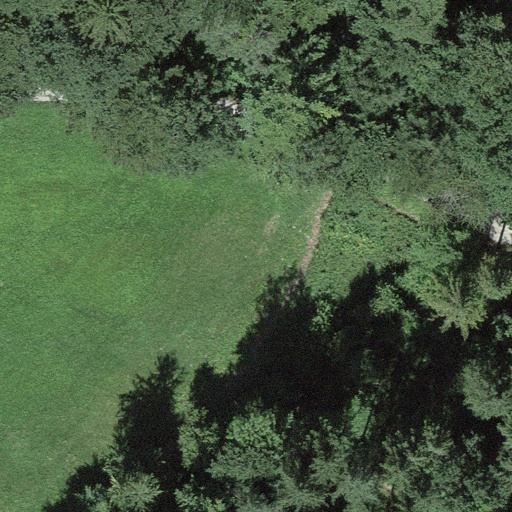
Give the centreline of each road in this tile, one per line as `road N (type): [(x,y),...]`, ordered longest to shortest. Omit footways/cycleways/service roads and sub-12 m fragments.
road 1 (track): [(0,81),(112,87),(395,162),(511,235)]
road 2 (track): [(511,125),(395,162)]
